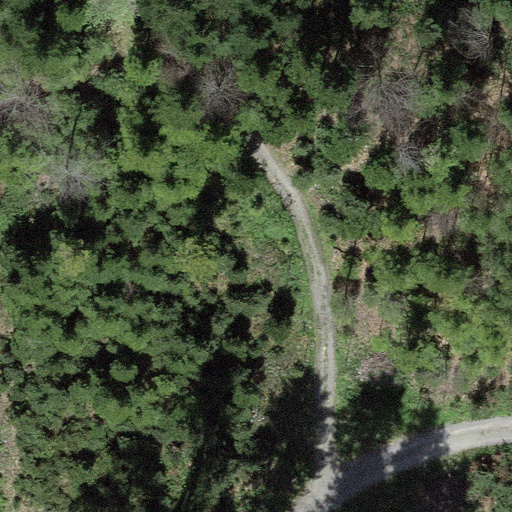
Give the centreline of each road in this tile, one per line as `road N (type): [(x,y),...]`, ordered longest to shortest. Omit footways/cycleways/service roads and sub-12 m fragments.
road 1 (track): [(142,0),(265,147),(298,201),(324,299),(328,493)]
road 2 (unclassified): [(296,511),(418,447),(511,429)]
